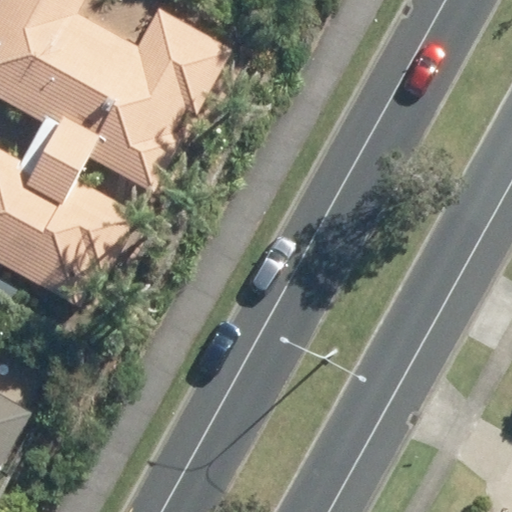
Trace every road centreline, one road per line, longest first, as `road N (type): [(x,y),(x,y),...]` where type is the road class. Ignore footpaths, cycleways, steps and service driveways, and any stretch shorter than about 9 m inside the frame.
road 1 (secondary): [(190,511),(466,0)]
road 2 (secondary): [(511,140),(297,511)]
